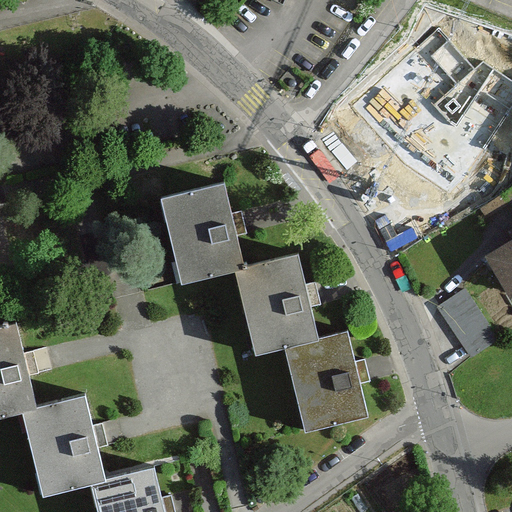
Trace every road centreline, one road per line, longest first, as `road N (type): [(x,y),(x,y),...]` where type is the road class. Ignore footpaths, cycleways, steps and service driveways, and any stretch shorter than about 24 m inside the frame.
road 1 (tertiary): [(437,417),(391,290),(347,215),(249,94),(178,31),(128,0)]
road 2 (residential): [(437,417),(291,511)]
